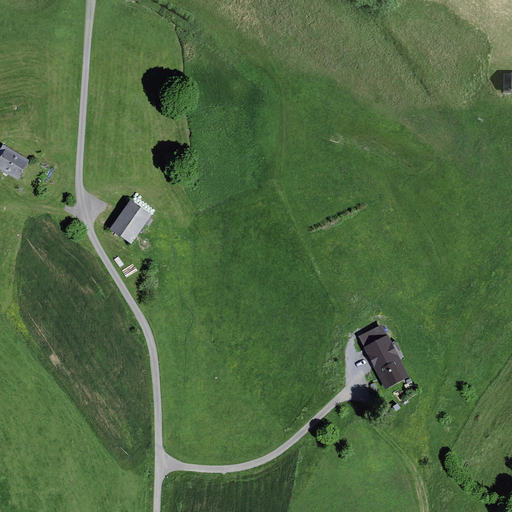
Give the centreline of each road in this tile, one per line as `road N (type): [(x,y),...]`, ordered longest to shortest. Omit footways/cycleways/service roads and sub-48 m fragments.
road 1 (track): [(153,465),(227,471),(272,459),(355,391)]
road 2 (track): [(419,511),(414,478),(355,391)]
